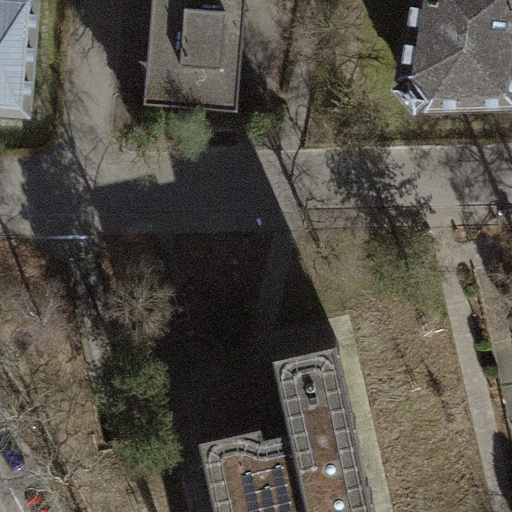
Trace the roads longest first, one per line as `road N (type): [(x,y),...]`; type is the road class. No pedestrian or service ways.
road 1 (residential): [(511,180),(84,185)]
road 2 (residential): [(100,0),(84,185)]
